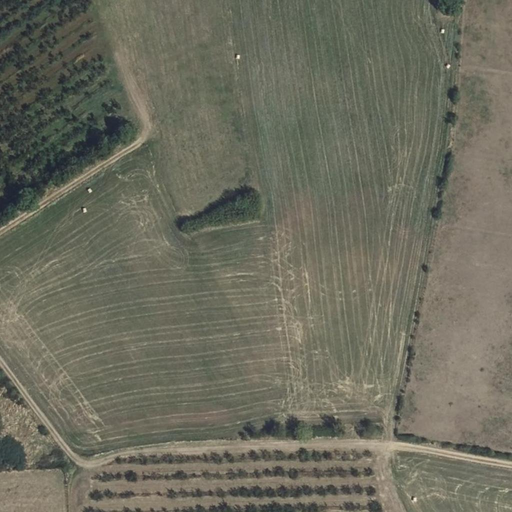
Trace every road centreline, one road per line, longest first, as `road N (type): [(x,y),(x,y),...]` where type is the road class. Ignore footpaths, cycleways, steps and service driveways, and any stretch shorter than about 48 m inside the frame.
road 1 (track): [(0,360),(82,456),(393,445),(511,465)]
road 2 (track): [(103,0),(146,114),(138,139),(0,231)]
